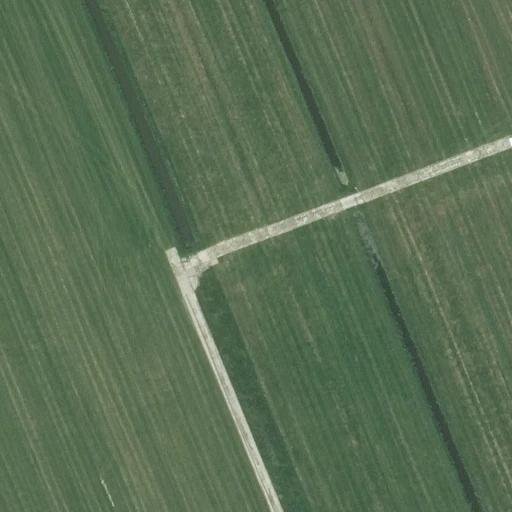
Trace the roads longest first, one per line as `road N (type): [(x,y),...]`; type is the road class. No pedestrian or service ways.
road 1 (track): [(175,265),(511,140)]
road 2 (track): [(274,511),(169,249)]
